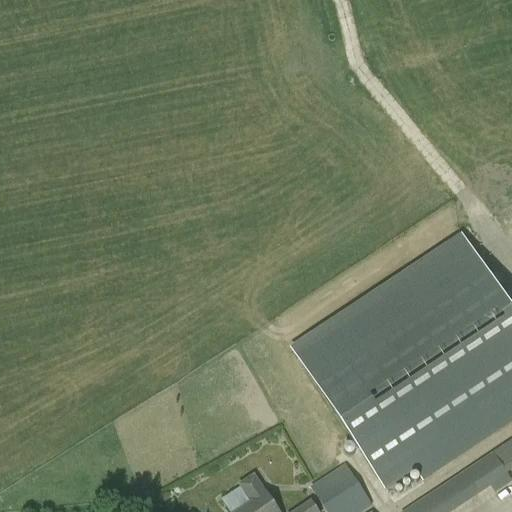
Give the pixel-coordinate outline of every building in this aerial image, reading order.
[(422,485),(511,425),(511,314),(460,237),(289,350),(350,442),(385,495),(415,474),(422,485)] [(492,456),(407,511),(459,511),(491,491),(494,497),(511,485),(492,456)] [(372,508),(346,467),(315,487),(310,490),(323,511),(366,511),(369,511),(372,508)] [(275,511),(254,479),(239,488),(251,506),(242,511),(275,511)] [(316,511),(311,503),(296,511),(316,511)]
